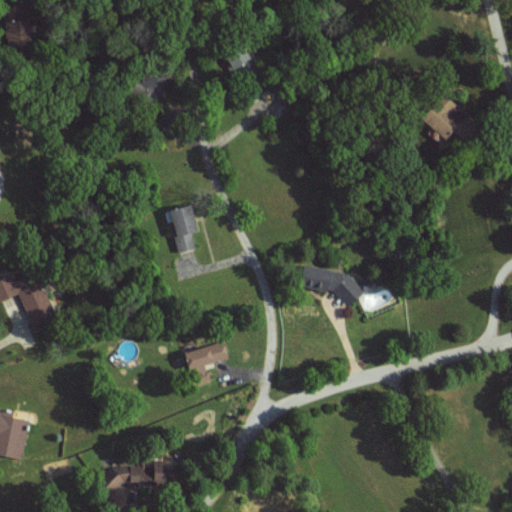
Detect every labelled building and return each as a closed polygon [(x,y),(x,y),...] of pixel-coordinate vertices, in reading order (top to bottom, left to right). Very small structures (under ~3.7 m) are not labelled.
[(223,56),(224,74),(247,73),(246,48),(214,49),(215,56),(223,56)] [(443,138),(462,118),(439,97),(421,116),(443,138)] [(201,230),(194,203),(167,210),(178,252),(196,247),(192,232),(201,230)] [(357,299),(362,278),(306,266),(302,286),(357,299)] [(0,281),(0,299),(18,293),(29,321),(49,313),(33,269),(0,281)] [(228,359),(225,341),(186,349),(190,367),(228,359)] [(0,453),(23,459),(32,418),(0,410),(0,453)] [(109,462),(109,485),(170,486),(171,463),(109,462)]
